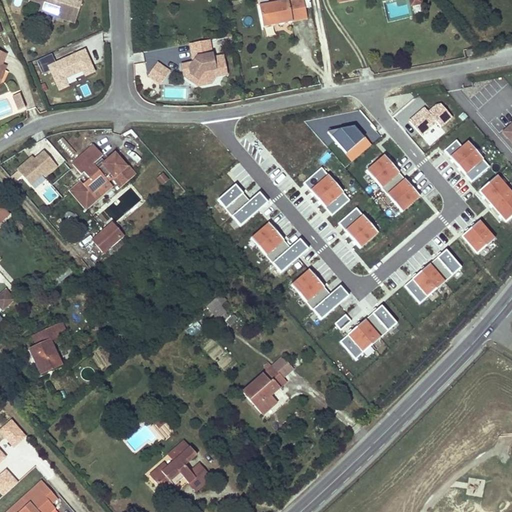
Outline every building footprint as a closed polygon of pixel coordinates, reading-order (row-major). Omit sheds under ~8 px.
[(32,0),(42,3),(39,12),(56,17),(57,14),(66,17),(65,20),(75,23),(82,0),(32,0)] [(263,29),(275,27),(274,24),(278,23),(279,26),(308,21),(303,0),(294,0),(259,6),(263,29)] [(222,76),(218,57),(208,59),(205,41),(185,45),(189,64),(177,66),(179,77),(187,76),(200,86),(207,84),(211,77),(222,76)] [(97,72),(88,50),(59,62),(55,53),(37,61),(45,78),(55,74),(62,90),(71,86),(67,78),(86,70),(88,76),(97,72)] [(160,79),(164,72),(153,65),(145,77),(153,83),(158,77),(160,79)] [(200,86),(187,76),(179,77),(192,87),(200,86)] [(20,94),(12,97),(18,110),(26,107),(20,94)] [(428,111),(425,106),(407,120),(421,138),(439,124),(441,127),(452,118),(440,102),(428,111)] [(353,127),(327,133),(351,162),(370,146),(353,127)] [(489,168),(467,143),(462,148),(457,142),(444,153),(450,159),(472,184),(489,168)] [(97,200),(92,195),(108,182),(106,179),(111,174),(114,177),(113,179),(121,188),(134,176),(126,166),(125,167),(115,155),(98,170),(92,164),(102,156),(94,147),(74,164),(82,174),(85,172),(91,179),(84,185),(82,183),(72,191),(86,208),(97,200)] [(33,158),(18,171),(31,186),(42,176),(45,178),(57,167),(44,152),(35,160),(33,158)] [(401,176),(384,157),(366,172),(383,191),(401,176)] [(303,185),(319,202),(336,186),(321,169),(303,185)] [(170,180),(164,173),(157,178),(163,186),(170,180)] [(419,197),(401,176),(383,191),(401,212),(419,197)] [(511,217),(511,193),(498,176),(478,192),(504,224),(511,217)] [(108,182),(92,195),(97,200),(113,187),(108,182)] [(259,194),(249,202),(235,185),(218,200),(240,226),(258,212),(267,203),(259,194)] [(350,201),(336,186),(319,202),(333,217),(350,201)] [(0,224),(11,214),(0,202),(0,224)] [(378,234),(357,208),(339,223),(360,248),(378,234)] [(495,239),(479,222),(460,239),(475,256),(495,239)] [(299,241),(291,248),(268,224),(252,240),(283,273),(300,258),(308,250),(299,241)] [(92,242),(102,254),(117,241),(107,229),(92,242)] [(462,267),(446,250),(403,288),(419,306),(462,267)] [(308,269),(291,285),(323,320),(340,304),(349,296),(339,286),(331,294),(308,269)] [(17,301),(8,290),(0,296),(0,308),(3,312),(17,301)] [(220,296),(208,307),(218,318),(226,312),(220,305),(225,301),(220,296)] [(382,307),(358,328),(374,347),(399,326),(382,307)] [(351,322),(345,315),(335,324),(341,331),(351,322)] [(41,345),(36,347),(29,351),(40,375),(60,365),(50,342),(65,335),(60,324),(37,335),(41,345)] [(374,347),(358,328),(341,342),(357,361),(374,347)] [(37,335),(32,338),(36,347),(41,345),(37,335)] [(282,358),(272,367),(282,378),(292,369),(282,358)] [(267,371),(243,394),(262,415),(277,402),(271,395),(285,382),(282,378),(272,367),(271,368),(268,371),(267,371)] [(155,411),(149,416),(160,429),(166,423),(155,411)] [(511,421),(505,419),(502,429),(511,431),(511,421)] [(186,443),(183,439),(167,453),(168,454),(175,449),(177,451),(186,443)] [(161,472),(158,468),(149,476),(164,492),(172,484),(174,486),(183,478),(196,493),(212,478),(199,464),(189,472),(184,466),(197,455),(186,443),(177,451),(170,457),(174,461),(166,468),(161,472)] [(168,454),(170,457),(177,451),(175,449),(168,454)] [(51,511),(52,511),(54,510),(50,505),(56,500),(41,483),(7,511),(51,511)]
